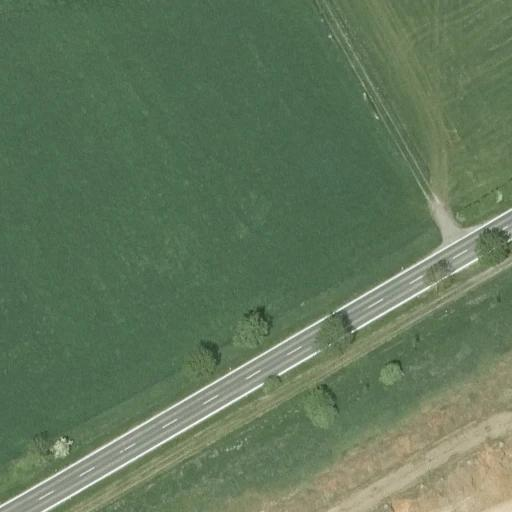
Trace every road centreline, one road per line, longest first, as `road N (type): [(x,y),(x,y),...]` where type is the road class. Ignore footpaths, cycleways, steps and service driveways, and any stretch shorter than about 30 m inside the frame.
road 1 (secondary): [(511,223),(12,511)]
road 2 (track): [(511,261),(77,511)]
road 3 (track): [(464,251),(320,0)]
